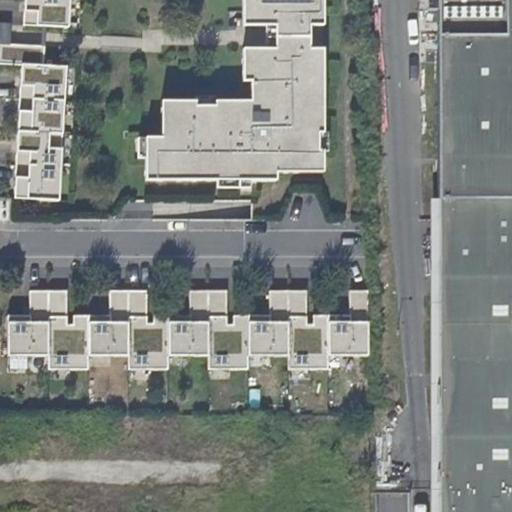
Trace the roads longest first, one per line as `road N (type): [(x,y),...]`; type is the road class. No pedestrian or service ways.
road 1 (residential): [(370,511),(371,414),(0,417)]
road 2 (residential): [(357,244),(0,244)]
